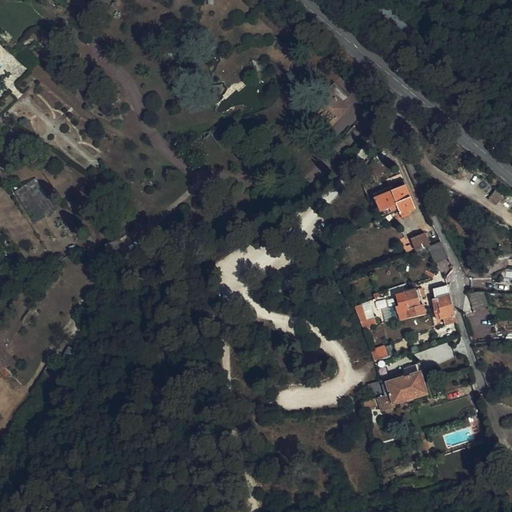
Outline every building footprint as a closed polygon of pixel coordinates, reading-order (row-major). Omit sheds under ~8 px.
[(355,0),(411,51),(421,38),(379,0),(355,0)] [(0,44),(4,49),(9,44),(17,51),(18,49),(23,44),(0,22),(0,44)] [(9,44),(4,49),(12,56),(17,51),(9,44)] [(17,51),(12,56),(28,71),(35,65),(18,49),(17,51)] [(94,110),(59,70),(47,81),(82,121),(94,110)] [(332,125),(347,110),(344,106),(350,100),(335,85),(314,107),(332,125)] [(390,179),(392,185),(395,191),(376,199),(384,217),(400,210),(404,220),(411,216),(409,212),(416,209),(401,175),(390,179)] [(55,210),(35,180),(14,193),(34,224),(55,210)] [(395,191),(392,185),(373,193),(376,199),(395,191)] [(498,205),(503,196),(494,191),(489,200),(498,205)] [(429,248),(431,248),(426,235),(412,239),(416,253),(429,248)] [(116,236),(108,239),(115,255),(117,258),(125,254),(116,236)] [(115,255),(108,239),(102,242),(109,258),(115,255)] [(449,259),(442,244),(431,248),(429,248),(435,264),(449,259)] [(445,327),(456,325),(448,287),(435,290),(437,301),(439,300),(440,305),(434,306),(437,322),(443,321),(445,327)] [(423,303),(425,302),(423,293),(418,294),(418,291),(397,295),(400,308),(396,309),(399,322),(427,317),(425,308),(424,308),(421,309),(420,303),(423,303)] [(399,322),(396,309),(395,301),(386,302),(387,308),(382,309),(385,325),(399,322)] [(362,306),(356,308),(358,315),(364,313),(362,306)] [(364,313),(358,315),(363,330),(376,326),(373,319),(367,321),(364,313)] [(511,331),(511,320),(499,321),(499,331),(511,331)] [(384,349),(386,356),(392,354),(390,347),(384,349)] [(79,353),(69,348),(59,367),(69,372),(79,353)] [(384,349),(370,353),(373,361),(386,356),(384,349)] [(380,382),(373,361),(360,365),(368,387),(380,383),(380,382)] [(420,363),(418,364),(423,380),(426,379),(420,363)] [(404,374),(380,382),(380,383),(384,395),(379,397),(383,410),(395,406),(395,404),(427,393),(423,380),(418,364),(402,369),(404,374)] [(380,383),(368,387),(372,399),(373,399),(379,397),(384,395),(380,383)] [(348,412),(345,401),(335,404),(333,396),(327,398),(325,389),(297,396),(303,419),(331,412),(332,416),(348,412)] [(376,407),(373,399),(372,399),(361,403),(364,411),(376,407)] [(319,483),(317,476),(302,482),(305,488),(319,483)]
